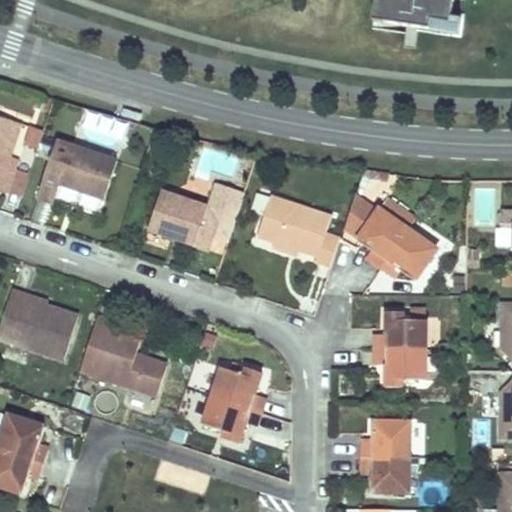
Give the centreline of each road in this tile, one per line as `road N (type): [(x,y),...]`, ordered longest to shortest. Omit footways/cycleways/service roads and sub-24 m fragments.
road 1 (tertiary): [(511,146),(408,140),(258,116),(0,41)]
road 2 (residential): [(305,511),(304,370),(287,340),(252,321),(0,239)]
